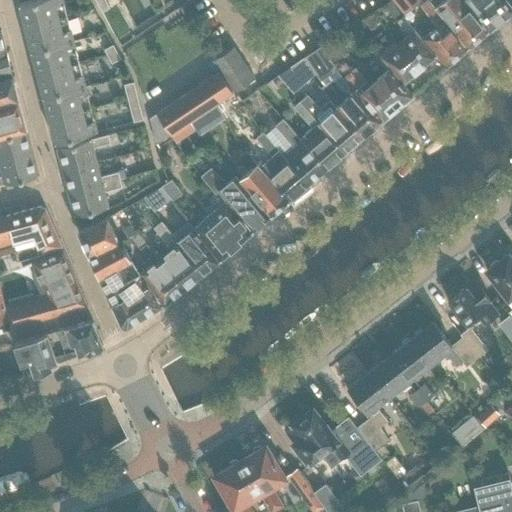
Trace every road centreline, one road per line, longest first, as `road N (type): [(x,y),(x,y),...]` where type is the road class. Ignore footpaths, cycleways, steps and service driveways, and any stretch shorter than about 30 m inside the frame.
road 1 (residential): [(121,364),(511,44)]
road 2 (residential): [(169,456),(210,434),(511,206)]
road 3 (residential): [(0,11),(52,190)]
road 4 (residential): [(43,511),(169,456)]
road 5 (residential): [(52,190),(96,310)]
road 6 (residential): [(0,404),(121,364)]
